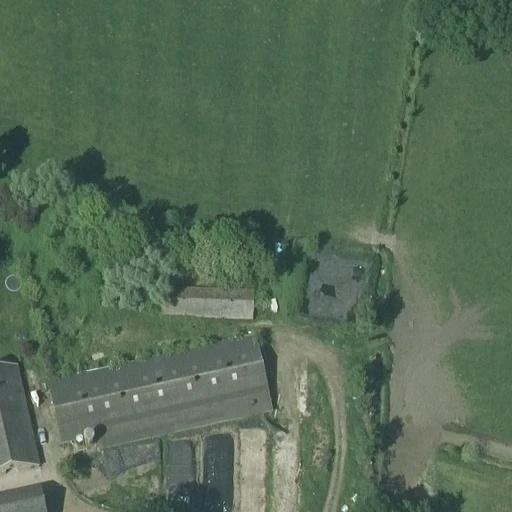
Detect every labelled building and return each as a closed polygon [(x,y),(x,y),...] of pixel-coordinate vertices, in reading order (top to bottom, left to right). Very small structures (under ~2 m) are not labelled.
[(0,209),(15,210),(16,187),(0,186),(0,209)] [(222,319),(252,320),(253,295),(162,292),(163,317),(162,317),(222,319)] [(256,339),(47,385),(61,447),(95,440),(98,454),(272,416),(256,339)] [(0,477),(39,469),(17,371),(0,374),(0,477)] [(291,372),(282,378),(295,398),(304,392),(291,372)] [(274,384),(286,406),(294,402),(282,380),(274,384)] [(238,434),(236,511),(253,511),(256,435),(238,434)] [(184,465),(185,449),(167,448),(167,464),(184,465)] [(185,467),(159,466),(159,492),(184,492),(185,467)] [(200,493),(213,494),(214,477),(201,476),(200,493)] [(44,511),(41,492),(0,500),(0,511),(44,511)]
